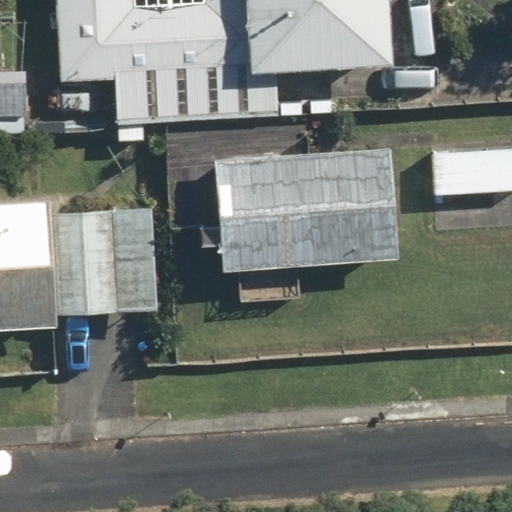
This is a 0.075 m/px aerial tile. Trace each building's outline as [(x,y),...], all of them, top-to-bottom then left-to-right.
[(241,0),(64,0),(66,78),(40,78),(40,112),(243,109),(241,0)] [(258,0),(261,64),(401,58),(398,0),(258,0)] [(228,247),(228,259),(416,254),(412,132),(171,139),(173,225),(204,228),(206,245),(228,247)] [(511,143),(434,144),(434,191),(511,191),(511,143)] [(168,301),(166,197),(0,200),(0,325),(62,324),(61,303),(168,301)]
